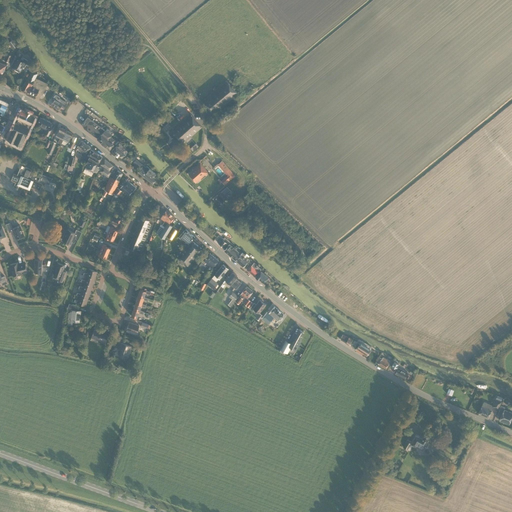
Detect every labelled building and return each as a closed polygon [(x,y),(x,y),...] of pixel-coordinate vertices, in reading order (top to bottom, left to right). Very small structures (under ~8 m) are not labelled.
[(10,34),(0,21),(0,39),(1,41),(10,34)] [(8,42),(13,48),(20,43),(15,37),(8,42)] [(24,67),(28,60),(17,54),(11,66),(16,69),(16,70),(19,72),(19,71),(20,71),(23,66),(24,67)] [(42,94),(48,83),(36,77),(38,73),(36,72),(37,71),(32,68),(21,90),(26,92),(27,90),(36,95),(38,92),(42,94)] [(226,80),(202,100),(214,115),(238,94),(226,80)] [(59,109),(61,106),(64,108),(67,102),(60,98),(60,96),(56,94),(55,95),(53,97),(55,98),(51,104),(59,109)] [(12,130),(7,139),(21,146),(26,137),(35,116),(30,114),(31,112),(26,110),(26,112),(21,109),(11,130),(12,130)] [(177,121),(169,111),(163,116),(171,126),(177,121)] [(202,126),(190,113),(177,125),(177,126),(169,133),(173,137),(172,138),(171,137),(169,139),(171,141),(168,144),(173,149),(182,141),(183,143),(202,126)] [(105,130),(88,116),(82,124),(84,128),(94,135),(98,137),(97,139),(110,149),(114,144),(112,143),(115,140),(110,136),(111,135),(110,134),(111,132),(111,130),(108,128),(107,128),(105,130),(105,129),(105,130)] [(48,136),(51,129),(48,128),(51,122),(40,117),(37,124),(47,129),(45,134),(48,136)] [(61,144),(62,142),(64,139),(63,138),(64,135),(63,135),(66,129),(60,127),(56,135),(60,137),(57,143),(60,145),(61,143),(61,144)] [(64,139),(62,142),(72,148),(75,142),(69,139),(72,133),(66,129),(63,135),(64,135),(63,138),(64,139)] [(82,155),(85,157),(86,155),(85,154),(86,153),(91,147),(82,140),(76,148),(82,152),(83,153),(84,153),(82,155)] [(47,152),(51,154),(56,142),(52,141),(47,152)] [(123,152),(127,149),(121,143),(120,142),(112,151),(121,159),(125,154),(123,152)] [(99,162),(102,156),(91,149),(85,158),(88,160),(85,166),(85,167),(83,171),(91,175),(94,170),(97,172),(100,166),(97,165),(98,161),(99,162)] [(109,170),(113,165),(105,158),(101,163),(102,164),(100,169),(101,170),(100,171),(109,177),(112,172),(109,170)] [(152,183),(156,178),(153,176),(155,173),(149,168),(147,166),(146,167),(136,159),(134,162),(140,167),(137,172),(144,177),(145,177),(146,178),(152,183)] [(229,169),(222,160),(218,164),(225,172),(229,169)] [(201,179),(209,173),(200,162),(192,169),(193,169),(188,174),(196,182),(200,178),(201,179)] [(39,190),(42,184),(44,184),(45,182),(49,184),(52,177),(41,173),(41,174),(32,170),(33,169),(26,166),(25,170),(20,168),(17,174),(14,173),(11,180),(15,182),(13,186),(20,189),(18,193),(25,196),(27,193),(31,195),(31,194),(34,188),(39,190)] [(118,180),(123,173),(118,169),(113,177),(110,176),(104,190),(113,194),(118,185),(117,184),(120,180),(118,180)] [(227,176),(222,181),(225,185),(235,176),(229,169),(225,172),(227,176)] [(81,177),(77,188),(82,190),(85,178),(81,177)] [(132,191),(136,187),(127,179),(123,184),(121,187),(130,194),(132,191)] [(114,193),(118,196),(122,191),(118,188),(114,193)] [(227,198),(228,197),(225,195),(229,192),(225,189),(221,192),(218,194),(213,198),(219,205),(224,201),(227,198)] [(165,226),(159,235),(161,237),(164,239),(168,232),(172,226),(169,223),(170,222),(174,218),(175,216),(166,209),(163,214),(162,214),(162,215),(161,218),(165,221),(162,224),(165,226)] [(139,223),(150,228),(151,225),(148,224),(150,220),(141,217),(139,223)] [(12,228),(10,222),(6,224),(9,232),(13,230),(16,238),(24,235),(20,225),(12,228)] [(150,228),(139,223),(136,229),(144,232),(147,234),(148,231),(145,230),(147,226),(150,228)] [(110,226),(108,232),(116,235),(118,230),(114,228),(114,227),(110,226)] [(172,239),(177,230),(172,227),(167,236),(166,239),(170,241),(171,239),(172,239)] [(72,239),(73,238),(73,237),(78,240),(82,231),(76,229),(75,232),(68,229),(62,239),(70,243),(72,239)] [(136,229),(133,235),(144,240),(145,237),(143,236),(144,232),(136,229)] [(188,266),(202,248),(192,240),(195,237),(185,229),(179,236),(187,243),(176,256),(188,266)] [(113,240),(116,235),(108,232),(105,238),(109,239),(109,238),(113,240)] [(133,235),(131,241),(142,246),(143,244),(140,242),(142,239),(144,240),(133,235)] [(219,244),(223,247),(227,242),(220,237),(217,241),(219,243),(219,244)] [(142,246),(131,241),(128,247),(139,252),(140,250),(137,249),(139,245),(142,246)] [(101,249),(108,252),(110,247),(106,246),(107,245),(103,243),(101,249)] [(233,247),(232,246),(229,244),(224,250),(228,254),(232,249),(232,248),(233,247)] [(228,254),(233,258),(237,253),(239,251),(235,249),(233,247),(232,248),(232,249),(228,254)] [(106,257),(108,252),(101,249),(98,255),(102,257),(102,256),(106,257)] [(233,258),(239,262),(244,256),(245,254),(242,252),(240,255),(237,253),(233,258)] [(204,260),(207,263),(212,267),(218,259),(210,253),(204,260)] [(239,262),(243,266),(247,261),(248,262),(250,259),(247,257),(247,258),(244,256),(239,262)] [(41,272),(41,274),(46,275),(46,267),(42,266),(42,259),(35,259),(34,271),(41,272)] [(13,275),(21,273),(21,272),(27,270),(25,263),(19,265),(18,262),(10,263),(13,275)] [(52,269),(51,272),(53,275),(57,277),(57,279),(62,281),(63,278),(66,272),(62,270),(64,264),(58,262),(57,262),(58,262),(55,270),(52,269)] [(255,276),(261,268),(254,262),(247,270),(255,276)] [(220,278),(227,269),(226,268),(227,267),(223,264),(215,274),(220,278)] [(83,274),(87,275),(95,278),(97,271),(89,268),(87,273),(84,272),(83,274)] [(264,282),(268,277),(261,270),(256,277),(259,280),(260,279),(264,282)] [(241,282),(236,278),(237,277),(236,276),(237,275),(233,272),(229,276),(228,276),(225,279),(231,284),(236,288),(241,282)] [(84,282),(92,285),(95,278),(87,275),(85,280),(82,279),(81,281),(84,282)] [(213,289),(218,283),(212,278),(207,283),(213,289)] [(79,288),(82,289),(90,291),(92,285),(84,282),(83,287),(79,285),(79,288)] [(243,298),(244,296),(247,298),(253,290),(246,286),(241,293),(239,295),(240,296),(236,301),(239,303),(243,298)] [(140,288),(138,295),(144,297),(144,296),(145,292),(150,294),(151,291),(146,290),(140,288)] [(76,294),(80,296),(88,298),(90,291),(82,289),(81,293),(77,292),(76,294)] [(228,304),(230,306),(238,296),(232,291),(232,292),(229,289),(226,293),(229,296),(232,299),(228,304)] [(141,304),(142,303),(143,299),(148,300),(149,298),(144,296),(144,297),(138,295),(136,302),(141,304)] [(86,305),(88,298),(80,296),(78,300),(75,299),(74,301),(86,305)] [(244,303),(249,307),(252,302),(248,299),(244,303)] [(259,313),(266,304),(260,299),(256,305),(253,303),(250,308),(255,312),(256,310),(259,313)] [(146,305),(142,303),(141,304),(136,302),(133,308),(139,310),(141,306),(146,307),(146,305)] [(268,323),(271,320),(271,321),(274,317),(278,320),(284,313),(274,306),(269,312),(267,310),(263,315),(264,316),(262,319),(268,323)] [(139,310),(133,308),(131,315),(137,317),(139,312),(143,314),(144,311),(139,310)] [(80,314),(81,310),(73,309),(73,311),(70,311),(70,312),(68,311),(67,324),(72,325),(73,321),(79,322),(80,313),(80,314)] [(137,332),(139,325),(129,321),(127,328),(137,332)] [(297,333),(295,332),(289,342),(285,340),(281,349),(280,348),(278,350),(282,353),(284,350),(288,353),(291,347),(296,350),(301,342),(299,341),(302,337),(301,337),(303,331),(299,328),(297,333)] [(105,343),(109,332),(102,330),(101,331),(94,329),(91,337),(102,340),(101,341),(105,343)] [(349,337),(343,334),(340,339),(346,342),(345,343),(349,345),(353,339),(349,337)] [(127,357),(131,345),(120,341),(117,348),(121,349),(119,354),(127,357)] [(366,356),(370,349),(360,343),(356,349),(366,356)] [(386,368),(388,365),(389,366),(390,364),(389,363),(390,361),(383,357),(382,358),(380,357),(378,360),(380,360),(378,363),(386,368)] [(394,371),(396,372),(395,373),(404,378),(405,378),(407,379),(409,375),(407,374),(408,372),(398,367),(397,366),(399,364),(394,361),(392,365),(396,368),(394,371)] [(498,409),(501,401),(496,399),(493,405),(492,406),(493,406),(498,409)] [(488,417),(493,406),(492,406),(493,405),(483,401),(482,405),(478,413),(488,417)] [(509,423),(511,418),(511,416),(511,414),(511,411),(504,409),(505,406),(501,405),(498,413),(497,415),(501,417),(500,419),(509,423)] [(425,434),(424,435),(423,435),(422,437),(416,433),(412,441),(407,438),(403,446),(409,450),(413,443),(422,448),(424,445),(427,446),(429,442),(427,441),(428,438),(427,438),(428,437),(427,436),(427,435),(425,434)]
